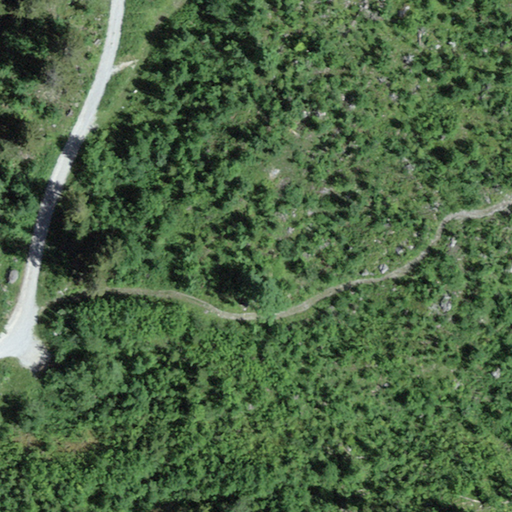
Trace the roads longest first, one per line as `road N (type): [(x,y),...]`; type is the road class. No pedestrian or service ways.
road 1 (unclassified): [(0,340),(17,316),(53,172),(106,58),(116,0)]
road 2 (track): [(86,115),(123,94),(173,0)]
